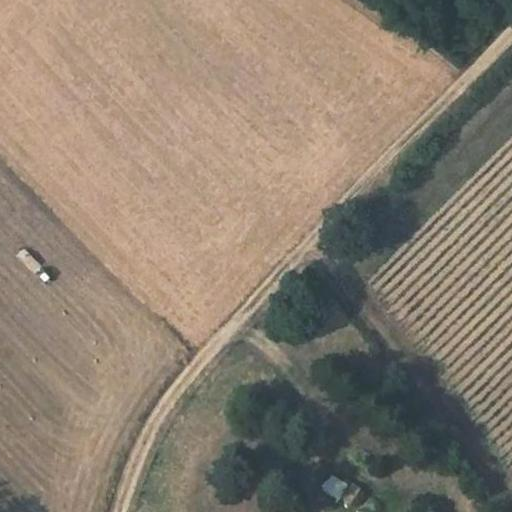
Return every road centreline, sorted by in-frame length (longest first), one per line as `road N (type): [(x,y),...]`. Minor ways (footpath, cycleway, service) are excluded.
road 1 (track): [(511,24),(308,235),(511,509)]
road 2 (track): [(118,511),(172,392),(308,235)]
